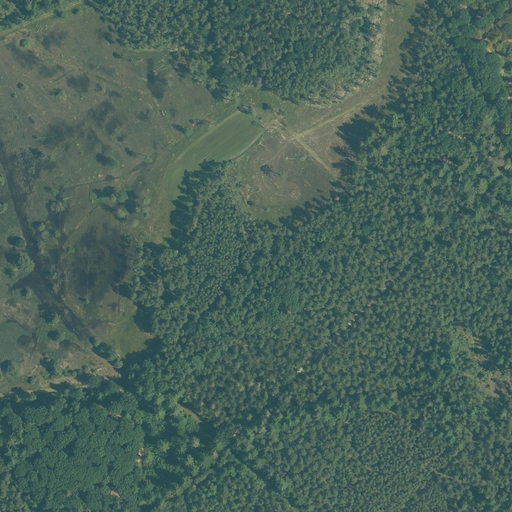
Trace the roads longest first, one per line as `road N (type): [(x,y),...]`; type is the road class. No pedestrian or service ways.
road 1 (track): [(154,511),(511,159)]
road 2 (track): [(225,440),(189,405),(138,380),(0,395)]
road 3 (track): [(444,13),(417,31),(383,79),(298,126),(269,122)]
road 4 (track): [(511,147),(437,0)]
